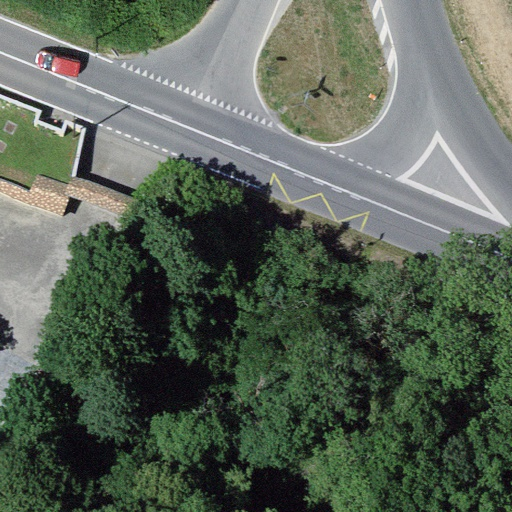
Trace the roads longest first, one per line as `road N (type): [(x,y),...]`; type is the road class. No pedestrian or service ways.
road 1 (tertiary): [(193,130),(0,54)]
road 2 (tertiary): [(511,256),(338,186)]
road 3 (tertiary): [(338,186),(406,142),(436,69)]
road 4 (tertiary): [(338,186),(193,130)]
road 5 (tertiary): [(254,0),(193,130)]
road 6 (tertiary): [(511,185),(436,69)]
